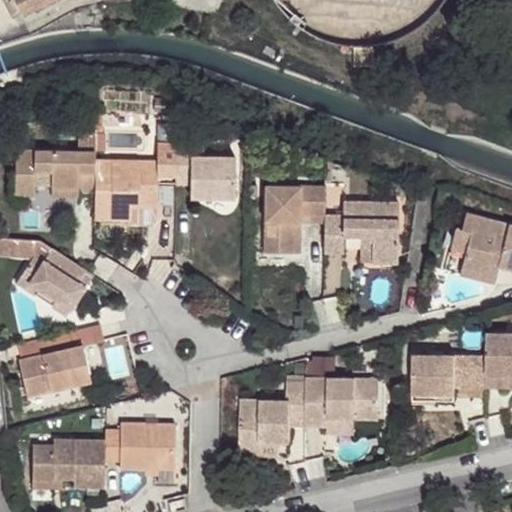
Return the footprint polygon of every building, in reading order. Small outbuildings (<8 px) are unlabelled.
[(13,21),(52,0),(15,0),(21,10),(10,16),(13,21)] [(373,46),(355,47),(356,64),(374,64),(373,46)] [(80,151),(96,151),(96,133),(97,130),(80,130),(80,151)] [(96,133),(96,151),(106,150),(106,133),(102,133),(96,133)] [(158,162),(96,160),(96,193),(95,218),(131,219),(131,205),(158,206),(158,174),(176,174),(176,144),(159,144),(158,162)] [(202,144),(176,144),(176,174),(191,175),(191,184),(191,198),(235,198),(236,157),(202,156),(202,144)] [(80,151),(16,151),(16,172),(11,172),(11,196),(35,196),(35,181),(35,172),(52,172),(52,181),(52,188),(79,188),(79,192),(96,193),(96,160),(96,151),(80,151)] [(52,172),(35,172),(35,181),(52,181),(52,172)] [(191,175),(176,174),(176,184),(191,184),(191,175)] [(265,186),(265,253),(293,253),(294,223),(301,223),(301,216),(325,216),(325,215),(326,186),(265,186)] [(52,188),(51,197),(79,197),(79,192),(79,188),(52,188)] [(325,223),(325,253),(343,253),(344,236),(361,236),(372,237),(372,262),(398,263),(399,202),(343,201),(343,215),(325,215),(325,216),(325,223)] [(465,253),(461,268),(487,275),(490,264),(499,267),(511,269),(511,227),(465,215),(461,231),(455,229),(454,230),(470,234),(465,253)] [(470,234),(454,230),(450,249),(465,253),(470,234)] [(361,236),(360,262),(372,262),(372,237),(361,236)] [(42,263),(52,248),(41,240),(0,237),(0,254),(33,257),(42,263)] [(33,257),(20,277),(39,288),(36,293),(52,305),(55,299),(72,310),(93,274),(52,248),(42,263),(33,257)] [(499,267),(490,264),(487,275),(496,277),(499,267)] [(487,275),(461,268),(460,276),(485,282),(487,275)] [(20,277),(16,283),(34,296),(36,293),(39,288),(20,277)] [(52,305),(51,307),(67,318),(72,310),(55,299),(52,305)] [(18,343),(21,359),(83,345),(105,340),(101,324),(18,343)] [(511,334),(488,334),(487,356),(487,387),(506,387),(507,375),(511,375),(511,334)] [(21,359),(19,359),(27,395),(52,389),(51,385),(59,383),(60,388),(64,387),(91,380),(83,345),(21,359)] [(309,353),(307,369),(332,373),(334,357),(309,353)] [(414,354),(413,394),(437,394),(455,395),(455,387),(456,376),(469,377),(469,387),(487,388),(487,387),(487,356),(414,354)] [(456,376),(455,387),(469,387),(469,377),(456,376)] [(379,379),(307,378),(306,381),(306,420),(306,426),(328,426),(328,418),(355,419),(378,419),(379,379)] [(241,399),(240,447),(259,447),(260,443),(275,443),(291,443),(291,428),(291,420),(306,420),(306,381),(287,381),(287,400),(241,399)] [(52,389),(27,395),(29,405),(66,397),(64,387),(60,388),(59,383),(51,385),(52,389)] [(413,394),(413,404),(437,404),(437,394),(413,394)] [(328,418),(328,426),(327,434),(355,435),(355,419),(328,418)] [(306,420),(291,420),(291,428),(306,428),(306,426),(306,420)] [(105,440),(105,461),(120,461),(120,469),(146,469),(147,469),(147,466),(156,466),(156,469),(158,469),(175,469),(176,424),(120,423),(120,430),(105,430),(105,440)] [(33,445),(32,480),(53,480),(53,477),(63,478),(74,478),(74,486),(104,487),(105,461),(105,440),(54,439),(53,445),(33,445)] [(259,447),(259,456),(275,457),(275,443),(260,443),(259,447)] [(259,456),(259,447),(240,447),(240,456),(259,456)] [(147,469),(146,469),(146,474),(158,474),(158,469),(156,469),(156,466),(147,466),(147,469)] [(53,480),(32,480),(32,488),(62,489),(63,478),(53,477),(53,480)] [(231,489),(222,488),(220,503),(230,504),(231,489)]
